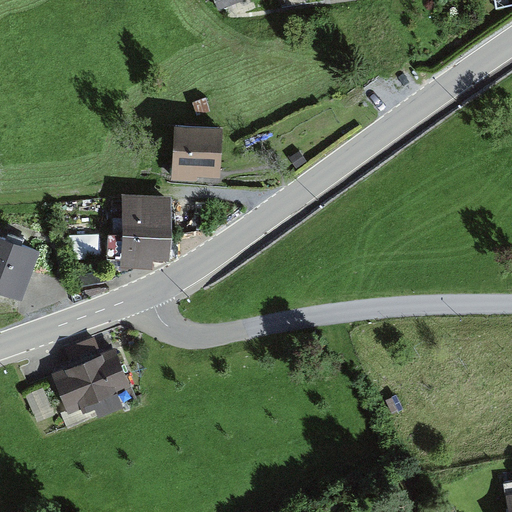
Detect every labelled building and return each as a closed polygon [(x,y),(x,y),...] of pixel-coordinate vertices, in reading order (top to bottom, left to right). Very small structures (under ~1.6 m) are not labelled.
[(241,0),(214,0),(219,9),(241,0)] [(206,99),(193,104),(198,117),(211,112),(206,99)] [(223,128),(174,126),(171,181),(198,182),(198,177),(220,178),(223,128)] [(300,152),(290,159),(296,169),(307,162),(300,152)] [(122,227),(171,229),(172,198),(123,196),(122,220),(113,219),(113,226),(122,227)] [(171,229),(122,227),(121,236),(109,236),(108,260),(120,261),(120,269),(152,271),(152,261),(169,261),(171,229)] [(0,238),(0,294),(21,302),(40,254),(0,238)] [(72,369),(53,376),(69,415),(81,410),(83,415),(95,410),(99,419),(124,409),(122,404),(135,398),(117,351),(103,356),(95,337),(65,349),(72,369)] [(53,416),(43,392),(27,398),(38,423),(53,416)] [(393,398),(386,401),(391,414),(399,411),(393,398)]
